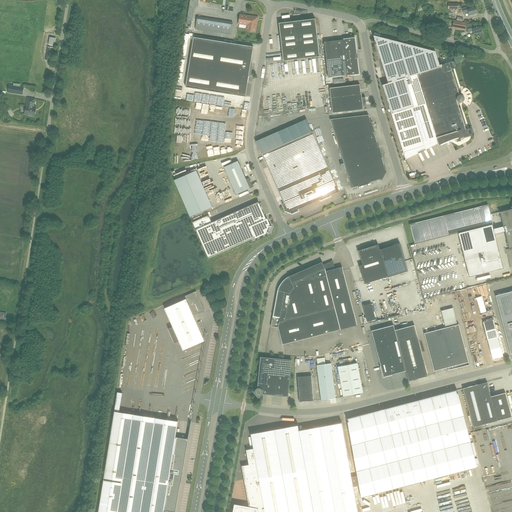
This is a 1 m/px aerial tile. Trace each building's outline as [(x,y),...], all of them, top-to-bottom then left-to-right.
[(467,7),(462,8),(463,13),(468,12),(469,15),(477,13),(475,6),(467,8),(467,7)] [(255,32),(258,17),(240,14),(238,24),(246,25),(245,31),(255,32)] [(230,34),(232,22),(197,17),(195,29),(196,27),(230,33),(230,34)] [(319,56),(315,18),(279,23),(283,61),(319,56)] [(467,27),(472,26),(471,23),(465,25),(466,23),(453,20),(452,27),(465,29),(468,29),(467,27)] [(482,32),(480,25),(472,28),(472,26),(467,27),(468,29),(468,31),(472,30),(474,34),(482,32)] [(440,61),(441,64),(440,65),(435,51),(373,35),(375,40),(373,41),(374,44),(376,44),(388,83),(382,85),(391,113),(405,159),(438,143),(439,147),(450,143),(460,139),(461,141),(464,140),(463,137),(469,135),(470,135),(471,133),(472,132),(471,130),(470,129),(469,128),(467,128),(460,103),(461,103),(463,102),(464,100),(465,98),(464,96),(463,95),(461,94),(452,66),(454,66),(455,65),(455,63),(454,62),(453,61),(451,61),(445,63),(444,61),(441,62),(441,61),(440,59),(440,58),(440,57),(440,55),(440,54),(440,52),(440,51),(440,49),(440,48),(440,47),(441,47),(440,47),(440,48),(440,49),(440,50),(439,51),(439,53),(439,54),(439,55),(439,56),(440,58),(440,59),(440,60),(440,61)] [(52,61),(56,38),(50,37),(48,44),(50,44),(49,47),(48,47),(45,60),(52,61)] [(193,37),(185,87),(245,96),(253,47),(193,37)] [(357,53),(356,54),(354,38),(324,42),(328,77),(358,73),(357,58),(358,58),(357,53)] [(329,88),(330,97),(332,113),(363,109),(363,108),(362,108),(362,105),(366,105),(365,97),(361,97),(361,94),(361,93),(359,84),(329,88)] [(23,87),(9,85),(8,92),(22,94),(23,87)] [(206,93),(205,101),(225,104),(226,95),(206,93)] [(25,114),(30,115),(29,116),(33,116),(33,115),(35,116),(36,108),(33,107),(34,99),(28,98),(26,106),(25,114)] [(368,115),(330,119),(351,188),(381,179),(382,179),(386,171),(386,170),(385,170),(368,115)] [(339,191),(329,168),(312,131),(262,153),(286,209),(292,212),(320,199),(320,200),(330,196),(330,195),(339,191)] [(246,179),(238,161),(224,167),(236,194),(252,187),(248,178),(246,179)] [(190,217),(212,207),(196,170),(174,180),(190,217)] [(192,223),(195,229),(208,258),(255,237),(255,238),(266,233),(266,232),(266,231),(268,233),(269,233),(266,231),(268,226),(271,226),(268,226),(269,225),(269,224),(269,225),(267,218),(266,219),(267,219),(266,219),(258,202),(211,222),(208,216),(192,223)] [(488,204),(462,211),(467,231),(458,233),(469,276),(504,268),(493,224),(488,204)] [(511,208),(499,212),(509,249),(511,248),(511,208)] [(379,249),(387,272),(388,277),(408,270),(405,261),(399,243),(380,249),(379,249)] [(363,279),(387,272),(379,249),(380,249),(378,244),(371,246),(368,247),(358,250),(360,259),(361,259),(363,264),(359,266),(363,279)] [(342,267),(334,269),(332,262),(324,266),(322,262),(288,276),(289,277),(287,278),(285,280),(284,281),(281,284),(280,286),(279,288),(278,290),(277,290),(271,326),(278,328),(282,344),(357,325),(342,267)] [(511,290),(495,295),(511,354),(511,353),(511,290)] [(196,291),(181,297),(182,300),(164,308),(173,327),(179,341),(183,350),(204,340),(193,315),(198,313),(197,311),(203,308),(196,291)] [(452,305),(441,308),(445,323),(456,320),(452,305)] [(472,315),(466,317),(468,326),(474,325),(472,315)] [(424,333),(434,371),(448,367),(449,370),(448,370),(461,367),(460,367),(469,364),(458,324),(424,333)] [(392,374),(405,371),(408,381),(428,375),(414,325),(395,330),(393,325),(371,331),(381,366),(380,366),(380,367),(381,366),(383,376),(391,374),(391,375),(392,375),(392,374)] [(173,327),(168,329),(174,343),(179,341),(173,327)] [(492,359),(503,356),(498,337),(488,340),(492,359)] [(258,387),(253,391),(258,397),(263,393),(282,395),(288,396),(291,360),(261,357),(258,387)] [(352,394),(363,392),(358,362),(338,366),(338,367),(343,396),(352,394)] [(316,365),(321,400),(336,398),(331,363),(316,365)] [(311,375),(297,377),(299,402),(313,400),(311,375)] [(463,388),(473,427),(511,417),(505,392),(491,396),(487,382),(463,388)] [(348,428),(342,429),(343,434),(349,433),(361,497),(477,467),(457,390),(416,400),(415,401),(412,402),(409,404),(407,404),(404,405),(403,406),(403,405),(401,405),(401,406),(398,407),(395,407),(393,408),(390,408),(388,408),(387,408),(347,418),(348,428)] [(104,480),(98,511),(163,511),(164,509),(175,511),(174,511),(175,511),(191,422),(190,422),(188,438),(175,436),(178,421),(114,411),(104,480)] [(357,511),(341,423),(342,423),(342,422),(298,430),(297,425),(298,425),(250,433),(250,434),(251,433),(253,448),(246,450),(249,464),(242,466),(249,508),(235,505),(233,511),(357,511)]
